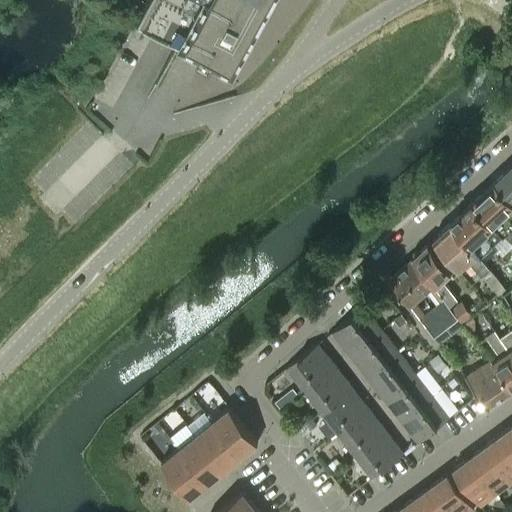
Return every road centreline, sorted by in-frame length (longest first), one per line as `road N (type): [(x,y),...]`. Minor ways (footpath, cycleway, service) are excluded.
road 1 (residential): [(311,511),(271,460),(287,447),(247,399),(246,381),(511,140)]
road 2 (tertiary): [(0,370),(284,79)]
road 3 (residential): [(367,511),(511,406)]
road 4 (tertiary): [(284,79),(411,0)]
